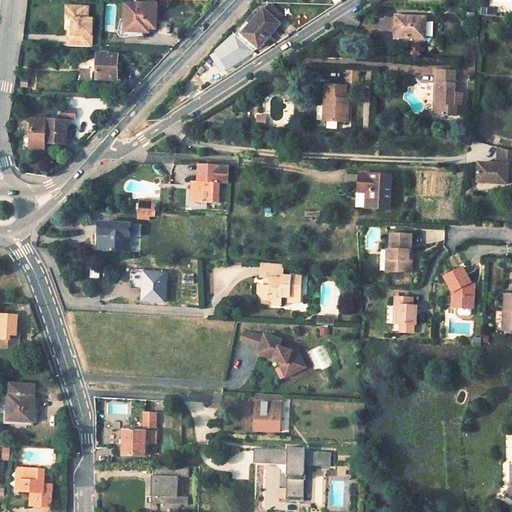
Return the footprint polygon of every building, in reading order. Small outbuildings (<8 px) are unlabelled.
[(156,5),(126,4),(126,20),(125,31),(144,32),(149,32),(149,28),(156,28),(156,5)] [(247,22),(236,35),(226,43),(217,51),(216,52),(227,69),(254,52),(258,49),(280,25),(277,22),(284,16),(272,4),(265,12),(264,10),(251,25),(247,22)] [(480,15),(495,16),(495,7),(481,6),(480,15)] [(89,7),(68,7),(68,19),(74,19),(74,29),(74,35),(70,35),(70,47),(93,48),(94,19),(88,19),(89,7)] [(474,13),(466,13),(466,21),(474,22),(474,13)] [(425,17),(399,16),(399,26),(396,27),(396,37),(425,38),(425,17)] [(126,20),(121,19),(118,32),(120,36),(121,38),(126,38),(144,36),(144,32),(125,31),(126,20)] [(216,52),(210,56),(221,73),(227,69),(216,52)] [(118,55),(98,54),(97,79),(118,80),(118,72),(118,64),(118,55)] [(462,70),(475,71),(476,62),(462,62),(462,70)] [(456,72),(436,71),(435,82),(440,82),(439,105),(435,104),(434,114),(457,115),(457,105),(462,105),(462,95),(455,95),(456,72)] [(347,73),(346,87),(356,87),(357,74),(347,73)] [(346,87),(326,86),(325,105),(329,106),(328,121),(348,122),(349,100),(345,97),(346,87)] [(61,118),(74,119),(74,111),(62,110),(61,118)] [(255,115),(255,127),(267,127),(267,115),(255,115)] [(66,121),(34,120),(32,149),(44,149),(44,143),(65,144),(66,121)] [(277,133),(268,133),(267,141),(276,142),(277,133)] [(511,151),(500,148),(498,165),(481,164),(479,183),(508,184),(508,183),(509,176),(511,175),(511,151)] [(220,165),(199,164),(198,183),(198,201),(218,203),(220,165)] [(391,176),(360,175),(359,192),(367,193),(367,208),(390,209),(391,176)] [(88,188),(80,193),(86,203),(94,197),(88,188)] [(155,210),(150,209),(151,203),(151,202),(140,201),(140,209),(138,209),(138,219),(149,220),(149,216),(155,216),(155,210)] [(130,224),(100,223),(99,234),(96,234),(95,247),(99,247),(99,250),(129,252),(130,224)] [(141,237),(141,225),(132,224),(132,237),(141,237)] [(413,236),(391,234),(391,250),(388,250),(387,271),(411,272),(412,263),(408,263),(408,250),(412,250),(413,236)] [(90,265),(90,278),(100,278),(99,264),(90,265)] [(283,299),(288,304),(295,305),(295,297),(303,297),(303,296),(314,296),(314,288),(312,288),(312,285),(314,286),(314,276),(304,275),(303,277),(295,276),(296,265),(274,264),(274,279),(284,279),(284,280),(277,286),(272,286),(272,294),(276,298),(283,299)] [(473,309),(474,289),(470,289),(470,283),(462,268),(445,277),(453,292),(458,290),(457,308),(458,309),(458,314),(461,316),(469,317),(471,315),(471,309),(473,309)] [(145,273),(131,272),(130,288),(144,289),(145,273)] [(167,274),(145,273),(144,289),(144,300),(165,302),(167,274)] [(412,299),(395,297),(394,323),(400,324),(400,332),(413,333),(414,325),(416,325),(416,307),(412,307),(412,299)] [(0,326),(3,327),(0,346),(20,349),(22,335),(18,334),(19,329),(20,317),(0,314),(0,326)] [(318,324),(335,324),(335,315),(318,315),(318,324)] [(328,336),(330,328),(321,327),(320,335),(328,336)] [(281,341),(265,336),(259,355),(278,361),(281,367),(287,364),(292,374),(306,367),(296,349),(291,352),(279,348),(281,341)] [(287,364),(281,367),(286,377),(292,374),(287,364)] [(12,397),(11,397),(10,414),(6,413),(5,426),(20,427),(21,423),(37,425),(38,411),(34,410),(35,399),(34,399),(35,387),(13,385),(12,397)] [(282,395),(257,394),(255,431),(280,432),(282,395)] [(155,413),(145,412),(144,427),(155,427),(155,413)] [(156,432),(124,431),(123,455),(145,456),(146,445),(156,445),(156,432)] [(304,476),(305,466),(319,467),(319,452),(306,452),(306,448),(289,448),(288,451),(255,449),(254,464),(287,465),(286,501),(303,502),(304,481),(305,481),(306,476),(304,476)] [(332,453),(319,452),(319,467),(331,467),(332,453)] [(169,457),(160,456),(160,464),(169,465),(169,457)] [(174,511),(175,505),(188,506),(188,497),(179,496),(179,478),(191,478),(191,467),(155,466),(155,477),(151,477),(150,511),(174,511)] [(21,470),(14,469),(13,492),(17,493),(18,483),(20,483),(21,470)] [(39,471),(21,470),(20,483),(18,483),(17,493),(26,493),(30,494),(30,505),(44,507),(44,486),(39,486),(38,484),(39,471)]
